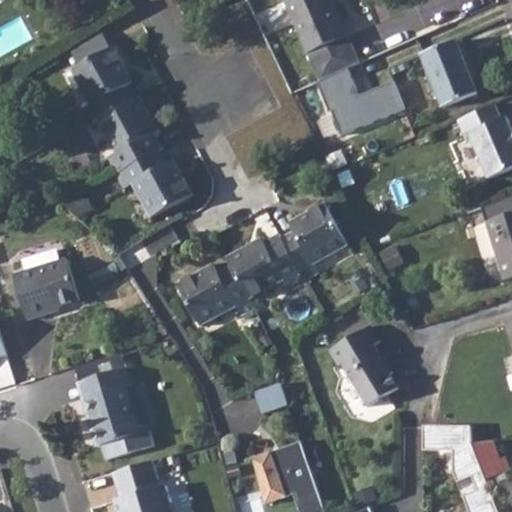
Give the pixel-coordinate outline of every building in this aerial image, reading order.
[(285,0),(323,78),(362,61),(333,1),(330,2),(329,0),(285,0)] [(80,65),(111,48),(103,31),(72,51),(80,65)] [(458,40),(424,53),(443,105),(478,91),(458,40)] [(81,108),(88,123),(132,99),(126,87),(134,82),(115,46),(111,48),(80,65),(66,74),(79,96),(83,93),(89,104),(81,108)] [(132,99),(96,119),(115,153),(105,158),(114,174),(117,173),(158,150),(162,148),(154,134),(160,131),(141,95),(132,99)] [(495,101),(457,118),(465,133),(469,131),(489,176),(511,166),(511,125),(507,115),(502,117),(495,101)] [(158,150),(117,173),(124,188),(131,183),(150,218),(194,193),(175,158),(165,163),(158,150)] [(294,230),(281,237),(304,280),(317,273),(313,264),(348,245),(325,202),(289,222),(294,230)] [(511,212),(484,222),(503,279),(511,276),(511,212)] [(261,237),(226,256),(230,265),(249,299),(284,280),(289,290),(305,281),(304,280),(281,237),(279,233),(264,241),(261,237)] [(139,240),(115,253),(125,268),(148,256),(139,240)] [(30,269),(19,272),(33,316),(54,309),(53,305),(83,297),(71,256),(64,258),(61,246),(26,257),(30,269)] [(249,299),(230,265),(218,271),(213,263),(178,283),(201,326),(237,306),(241,314),(253,307),(249,299)] [(0,354),(9,351),(0,319),(0,354)] [(378,341),(369,325),(327,349),(335,363),(338,361),(363,406),(395,388),(386,374),(390,372),(381,355),(378,357),(371,345),(378,341)] [(102,422),(96,424),(102,445),(144,431),(130,383),(136,381),(131,364),(99,374),(104,390),(93,393),(102,422)] [(99,374),(82,379),(96,424),(102,422),(93,393),(104,390),(99,374)] [(286,383),(260,391),(266,412),(292,403),(286,383)] [(469,426),(423,426),(423,443),(472,443),(469,426)] [(303,511),(329,511),(308,439),(255,455),(269,503),(298,495),(303,511)] [(493,439),(472,443),(485,480),(505,471),(493,439)] [(156,460),(116,473),(123,499),(118,501),(120,511),(177,511),(170,486),(164,488),(156,460)]
